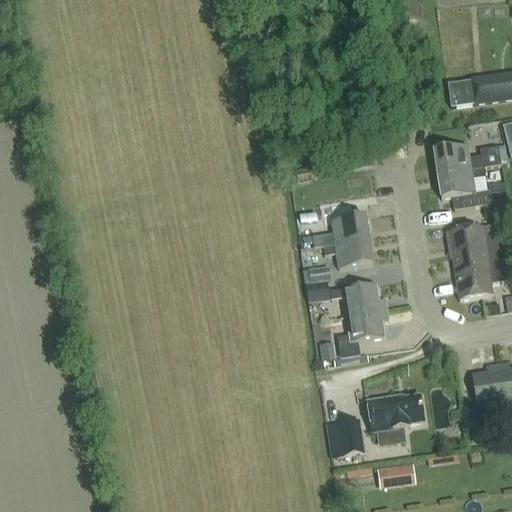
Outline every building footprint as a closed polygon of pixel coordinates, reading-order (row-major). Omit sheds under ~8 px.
[(455,116),(511,107),(511,82),(451,91),(455,116)] [(481,160),(469,162),(468,149),(434,155),(438,179),(484,172),(484,173),(507,169),(505,157),(499,158),(498,151),(480,154),(481,160)] [(485,180),(484,173),(484,172),(438,179),(441,203),(452,201),(454,214),(484,210),(485,221),(510,217),(506,188),(489,190),(489,195),(487,195),(485,180)] [(323,251),(369,244),(365,220),(331,225),(334,241),(322,243),(323,251)] [(451,262),(453,262),(486,257),(484,241),(495,239),(493,229),(482,231),(482,230),(446,236),(451,262)] [(369,244),(323,251),(324,260),(337,258),(339,274),(373,268),(369,244)] [(453,262),(456,283),(506,275),(504,262),(488,265),(486,257),(453,262)] [(307,274),(308,288),(330,285),(328,271),(307,274)] [(506,275),(456,283),(460,305),(493,299),(491,287),(508,285),(506,275)] [(346,320),(387,314),(385,303),(378,304),(376,288),(330,295),(331,304),(344,302),(346,320)] [(389,325),(387,314),(346,320),(349,338),(337,340),(338,349),(384,342),(382,326),(389,325)] [(335,364),(333,348),(320,350),(322,366),(335,364)] [(498,369),(504,409),(511,407),(511,373),(510,374),(509,367),(498,369)] [(504,409),(498,369),(487,370),(488,377),(472,379),(479,425),(488,424),(486,412),(504,409)] [(407,429),(424,426),(420,399),(394,403),(394,401),(367,405),(372,437),(376,436),(378,451),(406,446),(404,432),(407,431),(407,429)] [(477,429),(474,410),(462,411),(465,431),(477,429)] [(365,458),(360,424),(338,427),(343,461),(365,458)] [(413,468),(377,473),(380,494),(416,489),(413,468)]
